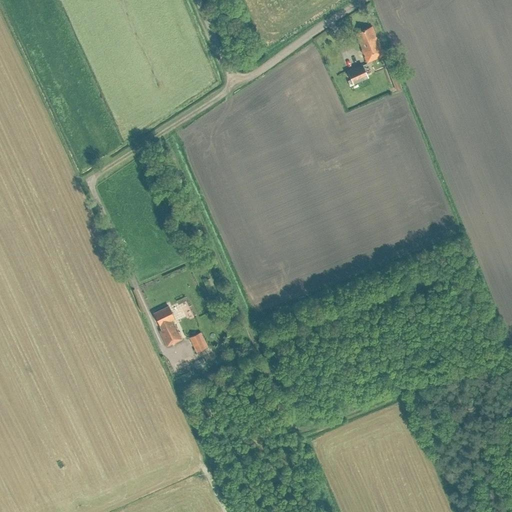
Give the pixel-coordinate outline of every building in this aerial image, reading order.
[(366,63),(383,55),(372,26),(355,34),(361,49),(360,49),(366,63)] [(387,55),(384,56),(382,57),(392,83),(386,86),(389,92),(400,88),(387,55)] [(412,83),(404,61),(396,64),(405,86),(412,83)] [(347,71),(351,79),(346,80),(349,86),(367,78),(361,64),(347,71)] [(174,319),(168,306),(153,313),(161,329),(158,331),(166,346),(181,340),(172,320),(174,319)] [(198,333),(189,337),(196,352),(205,348),(198,333)]
